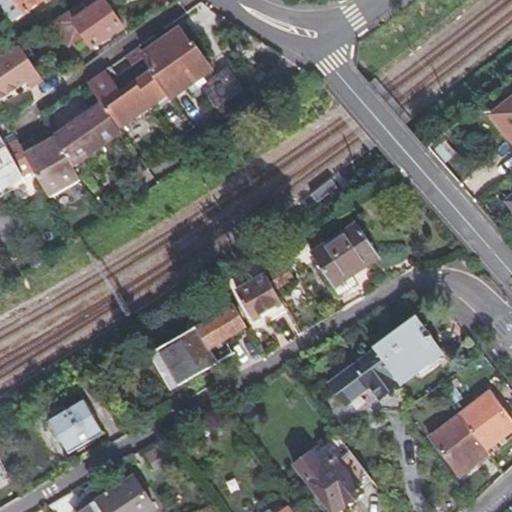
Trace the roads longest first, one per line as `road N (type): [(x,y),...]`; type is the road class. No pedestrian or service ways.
road 1 (residential): [(511,328),(458,283),(415,279),(20,511)]
road 2 (residential): [(320,34),(333,65),(511,277)]
